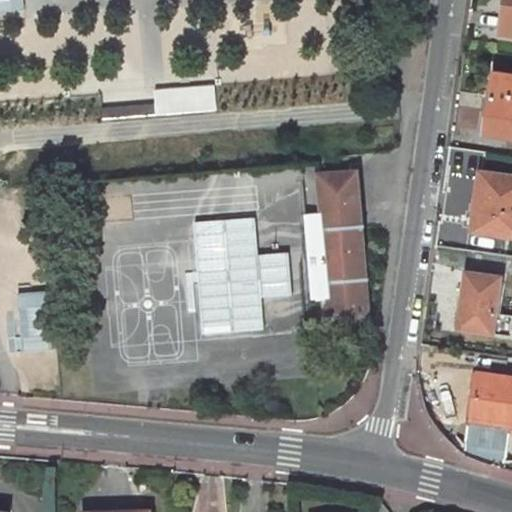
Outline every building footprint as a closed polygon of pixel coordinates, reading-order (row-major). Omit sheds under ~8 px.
[(0,0),(0,10),(21,9),(20,0),(0,0)] [(511,70),(499,69),(491,128),(511,130),(511,70)] [(218,107),(105,116),(106,125),(219,116),(218,107)] [(372,328),(362,164),(320,167),(330,331),(372,328)] [(491,171),(482,170),(478,206),(486,207),(491,171)] [(511,233),(511,174),(491,171),(486,207),(478,206),(475,228),(511,233)] [(503,274),(470,270),(462,326),(496,330),(503,274)] [(46,349),(46,291),(13,291),(14,349),(46,349)] [(436,298),(436,327),(449,327),(449,298),(436,298)] [(503,363),(511,364),(511,356),(504,355),(503,363)] [(511,375),(483,371),(477,413),(477,416),(508,420),(509,418),(511,418),(511,375)]
